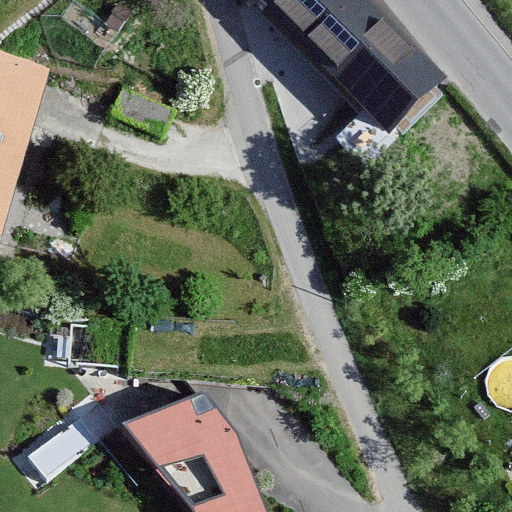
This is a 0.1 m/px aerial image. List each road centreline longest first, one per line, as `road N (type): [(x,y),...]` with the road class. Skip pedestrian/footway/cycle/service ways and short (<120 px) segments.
road 1 (residential): [(393,511),(219,0)]
road 2 (tertiary): [(424,0),(511,106)]
